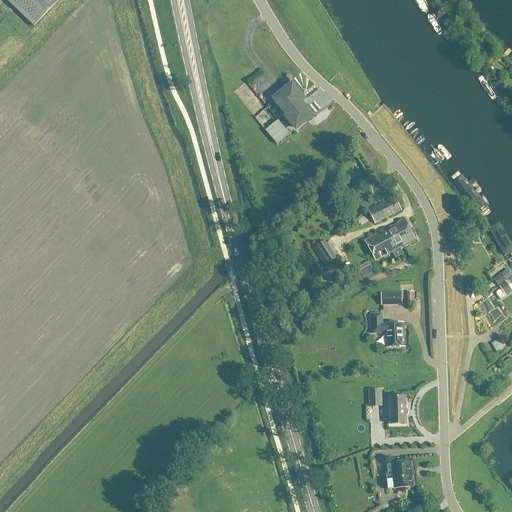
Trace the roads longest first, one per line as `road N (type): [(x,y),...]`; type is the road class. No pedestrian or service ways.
road 1 (tertiary): [(457,511),(445,476),(431,219),(394,159),(298,60),(259,0)]
road 2 (secondary): [(313,511),(213,160),(179,0)]
